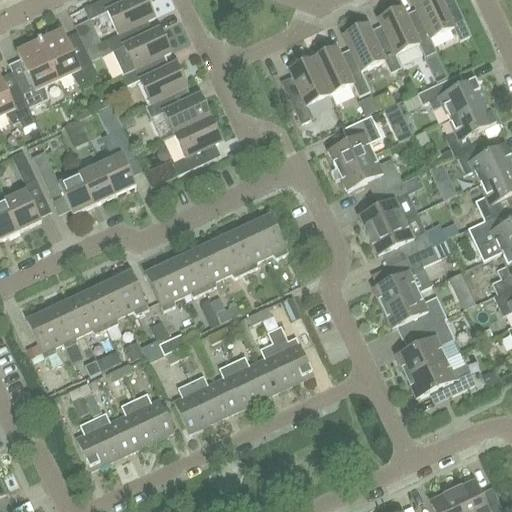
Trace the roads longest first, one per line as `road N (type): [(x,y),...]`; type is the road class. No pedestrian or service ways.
road 1 (residential): [(0,291),(103,242),(141,240),(274,178),(300,178)]
road 2 (residential): [(86,511),(370,381)]
road 3 (residential): [(370,381),(332,299),(336,245),(300,178)]
road 4 (residential): [(69,511),(0,400)]
road 5 (residential): [(213,68),(294,35),(312,4)]
